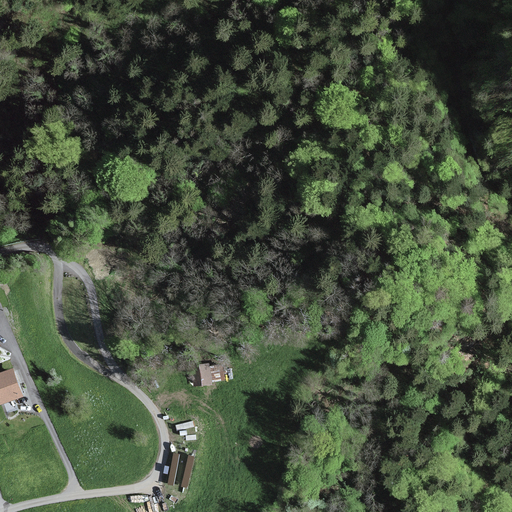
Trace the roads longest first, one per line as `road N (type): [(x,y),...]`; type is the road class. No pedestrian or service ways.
road 1 (unclassified): [(0,250),(51,250),(59,317),(71,344),(142,396),(164,433),(162,460),(149,481),(75,496)]
road 2 (residential): [(75,496),(0,316)]
